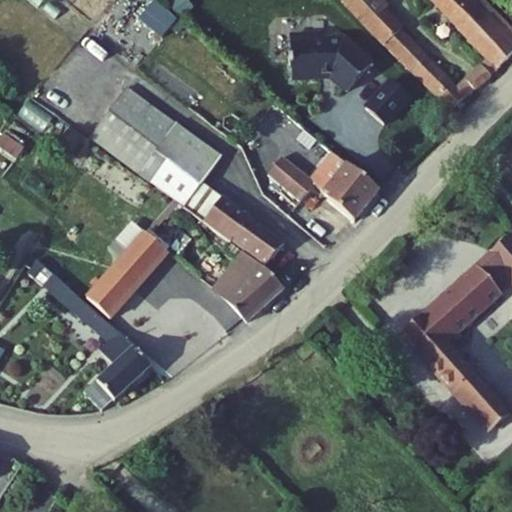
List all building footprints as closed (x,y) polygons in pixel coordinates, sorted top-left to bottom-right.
[(339,0),(388,48),(390,45),(397,38),(403,32),(406,30),(375,0),(339,0)] [(485,68),(494,76),(511,58),(511,24),(491,0),(434,0),(493,61),(485,68)] [(152,24),(168,36),(180,22),(165,9),(152,24)] [(336,76),(353,93),(380,67),(353,40),(331,39),(331,33),(299,32),(299,76),(336,76)] [(390,45),(456,111),(480,89),(474,83),(472,81),(470,83),(463,91),(403,32),(397,38),(390,45)] [(474,83),(480,89),(486,83),(494,76),(485,68),(472,81),(474,83)] [(398,84),(371,111),(389,128),(415,102),(398,84)] [(132,91),(96,139),(108,148),(144,101),(132,91)] [(144,101),(108,148),(190,209),(205,188),(224,164),(144,101)] [(296,215),(334,246),(354,222),(357,224),(381,196),(334,159),(313,185),(285,162),(271,179),(303,206),(296,215)] [(225,203),(205,188),(190,209),(187,213),(207,227),(211,221),(225,203)] [(250,224),(225,203),(211,221),(236,243),(250,224)] [(153,350),(178,379),(229,339),(220,328),(213,333),(203,323),(184,338),(154,304),(150,308),(137,295),(171,257),(132,221),(73,284),(149,353),(153,350)] [(236,243),(271,271),(284,252),(250,224),(236,243)] [(511,238),(511,239),(492,257),(511,279),(511,238)] [(511,285),(511,279),(492,257),(479,268),(502,294),(511,285)] [(219,296),(253,328),(287,294),(255,266),(246,275),(241,272),(219,296)] [(35,278),(58,299),(64,292),(58,285),(61,282),(45,267),(35,278)] [(502,294),(479,268),(406,336),(457,389),(453,393),(467,407),(470,403),(497,433),(511,417),(511,410),(455,349),(508,300),(502,294)] [(119,371),(97,391),(114,411),(159,374),(140,351),(61,282),(58,285),(64,292),(58,299),(112,346),(104,354),(119,371)] [(97,391),(91,396),(107,416),(114,411),(97,391)]
